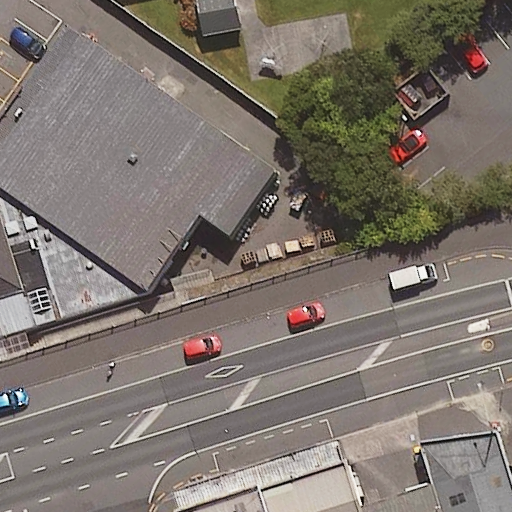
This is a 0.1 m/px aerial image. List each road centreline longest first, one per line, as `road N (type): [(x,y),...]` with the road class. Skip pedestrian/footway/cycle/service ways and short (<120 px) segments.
road 1 (secondary): [(62,425),(511,297)]
road 2 (secondary): [(511,347),(352,387),(77,475)]
